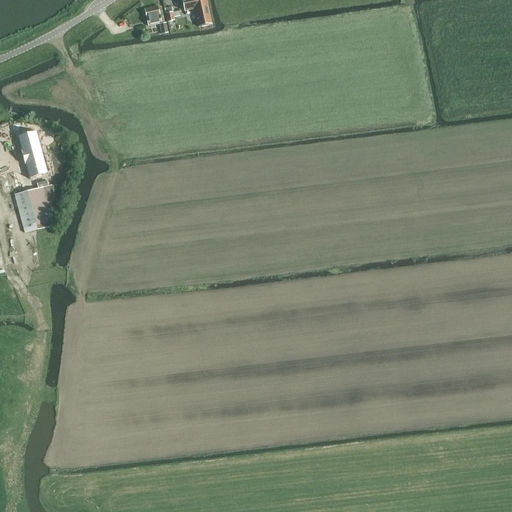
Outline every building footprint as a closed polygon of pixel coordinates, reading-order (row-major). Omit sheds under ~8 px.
[(182,0),(185,11),(195,9),(199,28),(212,25),(206,0),(182,0)] [(149,28),(160,25),(163,24),(159,8),(145,10),(149,28)] [(168,23),(175,22),(174,14),(167,16),(168,23)] [(167,24),(163,24),(160,25),(162,35),(170,34),(167,24)] [(31,120),(14,124),(26,167),(43,162),(31,120)] [(39,168),(11,175),(15,192),(20,212),(58,202),(49,169),(40,172),(39,168)]
